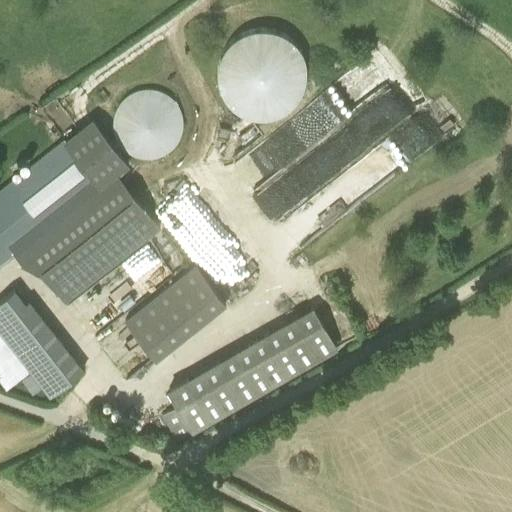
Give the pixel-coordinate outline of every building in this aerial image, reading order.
[(299,114),(302,31),(229,28),(226,111),(299,114)] [(371,59),(234,156),(254,184),(391,86),(371,59)] [(175,102),(168,83),(112,102),(132,159),(188,139),(178,111),(170,114),(167,105),(175,102)] [(101,184),(14,252),(22,260),(41,269),(64,300),(160,226),(117,171),(128,163),(93,117),(65,139),(101,184)] [(101,184),(65,139),(0,189),(0,263),(14,252),(101,184)] [(124,318),(155,357),(225,302),(195,263),(124,318)] [(0,298),(0,377),(7,387),(30,369),(50,395),(83,369),(17,285),(0,298)] [(179,436),(335,348),(312,307),(169,387),(178,403),(165,411),(179,436)]
